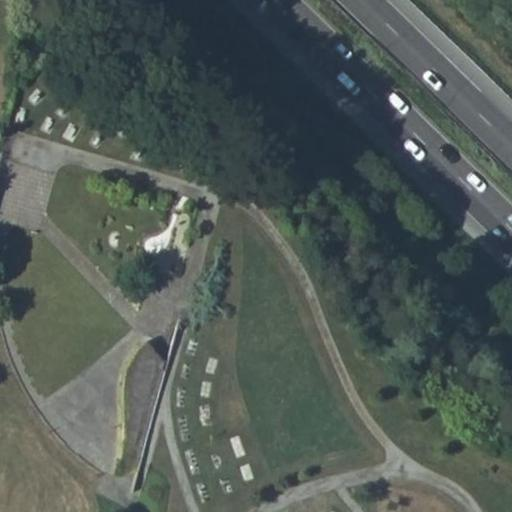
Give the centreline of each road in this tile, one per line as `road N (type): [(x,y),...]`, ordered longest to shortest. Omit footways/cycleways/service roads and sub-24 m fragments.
road 1 (trunk): [(275,0),(511,230)]
road 2 (trunk): [(511,146),(361,0)]
